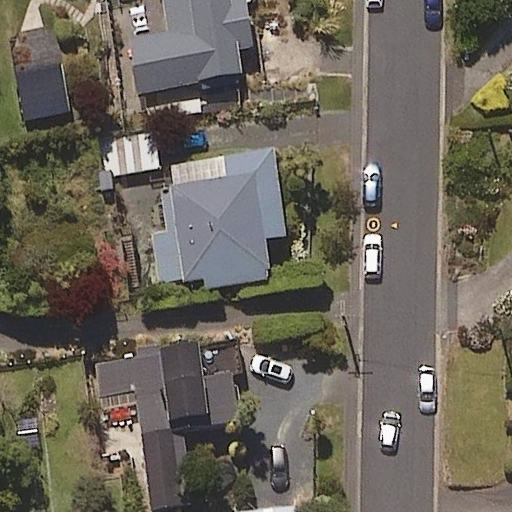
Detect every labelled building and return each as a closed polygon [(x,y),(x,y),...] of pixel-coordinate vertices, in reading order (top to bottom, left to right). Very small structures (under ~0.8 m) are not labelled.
[(252,24),(249,0),(164,0),(169,35),(132,39),(139,94),(243,82),(240,55),(277,51),(273,21),(252,24)] [(160,171),(157,137),(99,142),(102,176),(160,171)] [(163,202),(167,235),(154,237),(160,287),(206,282),(207,292),(270,285),(266,247),(286,244),(277,157),(226,163),(229,185),(172,191),(173,201),(163,202)] [(203,387),(199,354),(96,365),(101,411),(138,407),(149,511),(182,511),(174,436),(239,429),(234,384),(203,387)] [(232,475),(199,475),(200,509),(232,508),(232,475)]
